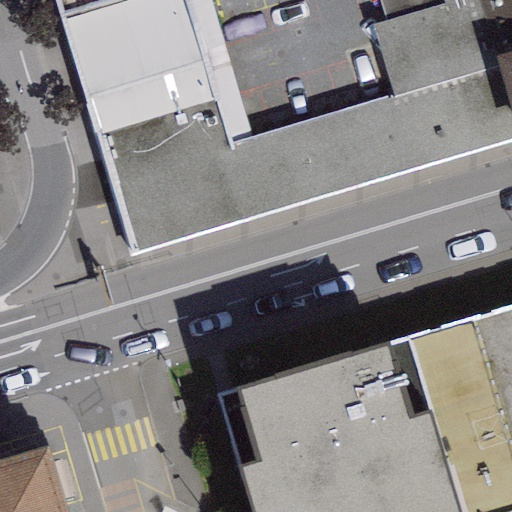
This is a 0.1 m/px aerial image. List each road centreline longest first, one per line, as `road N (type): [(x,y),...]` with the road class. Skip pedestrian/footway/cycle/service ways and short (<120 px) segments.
road 1 (primary): [(511,203),(118,312)]
road 2 (residential): [(0,4),(48,177),(35,234),(0,276)]
road 3 (residential): [(118,312),(109,410),(140,511)]
road 4 (primary): [(118,312),(0,344)]
